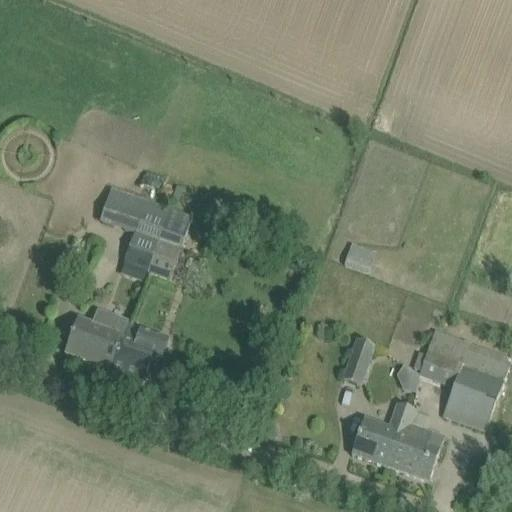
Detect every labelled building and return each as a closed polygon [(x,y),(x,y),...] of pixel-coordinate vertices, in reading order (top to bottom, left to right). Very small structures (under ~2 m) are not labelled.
[(98,225),(136,238),(126,266),(148,274),(165,225),(169,212),(149,204),(109,193),(98,225)] [(165,225),(148,274),(170,281),(192,220),(169,212),(165,225)] [(343,269),(369,278),(376,256),(351,247),(343,269)] [(78,321),(72,338),(65,357),(143,385),(152,358),(162,362),(168,343),(106,321),(102,330),(78,321)] [(510,362),(434,335),(423,367),(457,379),(443,419),(485,433),(491,415),(510,362)] [(361,389),(375,349),(357,343),(343,383),(361,389)] [(394,387),(413,396),(422,377),(403,368),(394,387)] [(444,440),(411,429),(416,413),(397,407),(389,431),(364,422),(358,439),(351,458),(429,485),(444,440)]
